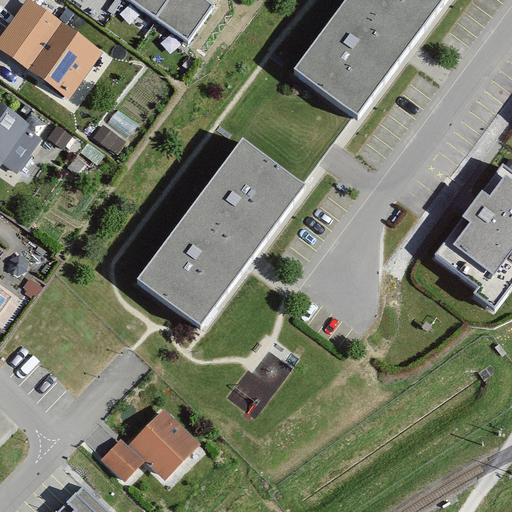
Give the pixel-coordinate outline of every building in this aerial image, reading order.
[(208,0),(128,0),(190,48),(220,9),(208,0)] [(451,0),(353,0),(298,74),(361,120),(451,0)] [(70,93),(100,50),(32,2),(2,45),(70,93)] [(26,125),(0,107),(0,163),(0,164),(2,160),(18,171),(40,139),(24,128),(26,125)] [(310,188),(245,140),(140,283),(205,331),(310,188)] [(511,173),(500,164),(430,257),(491,303),(511,275),(511,173)] [(197,444),(165,413),(133,446),(165,477),(197,444)] [(141,462),(121,443),(105,460),(125,479),(141,462)] [(109,511),(85,488),(61,511),(109,511)]
